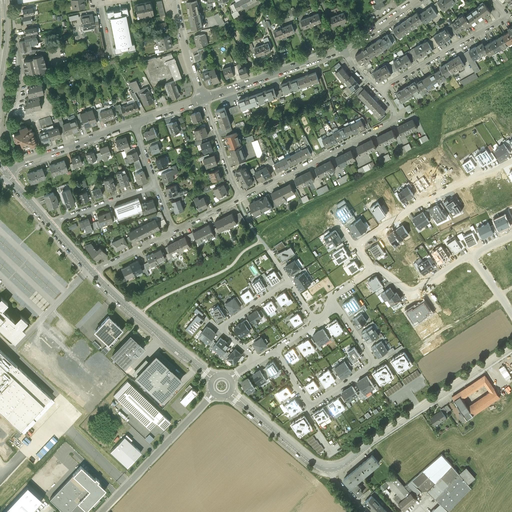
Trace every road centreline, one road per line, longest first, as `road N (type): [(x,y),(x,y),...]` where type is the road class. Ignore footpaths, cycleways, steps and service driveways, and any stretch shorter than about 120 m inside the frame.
road 1 (tertiary): [(331,469),(511,348)]
road 2 (residential): [(380,92),(394,120),(239,197)]
road 3 (residential): [(274,351),(312,403),(369,364),(330,306)]
road 4 (residential): [(511,160),(420,202),(354,246)]
road 5 (unclassified): [(213,393),(101,511)]
road 6 (residential): [(380,92),(501,20),(493,0)]
road 7 (residential): [(202,99),(343,49)]
road 8 (residential): [(19,165),(7,140),(22,79),(13,24)]
road 9 (tertiary): [(92,272),(199,367)]
road 10 (residential): [(256,361),(224,327),(289,281)]
road 11 (residential): [(372,271),(413,292),(472,254)]
